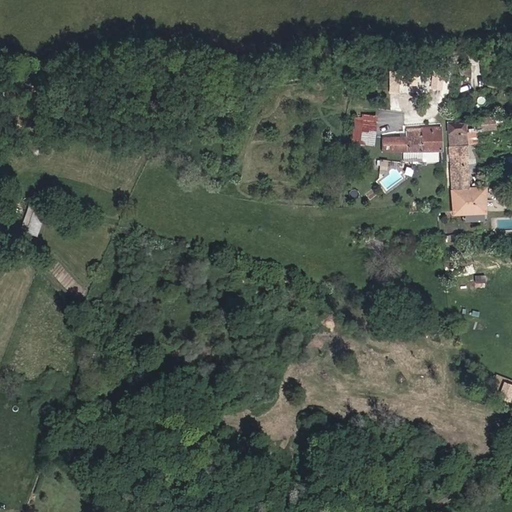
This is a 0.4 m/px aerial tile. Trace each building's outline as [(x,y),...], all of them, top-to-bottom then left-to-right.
[(459,65),(460,74),(471,73),(470,64),(459,65)] [(416,85),(416,70),(400,69),(399,84),(416,85)] [(434,69),(431,87),(441,88),(443,71),(434,69)] [(376,117),(355,114),(352,142),(372,145),(376,117)] [(493,117),(481,119),(482,129),(494,128),(493,117)] [(465,121),(447,122),(448,133),(449,145),(467,144),(466,133),(466,132),(465,121)] [(400,137),(382,137),(382,151),(403,151),(403,161),(437,161),(437,150),(441,150),(440,126),(428,127),(420,127),(420,128),(406,128),(406,130),(406,136),(400,137)] [(466,133),(467,144),(474,143),(477,143),(476,132),(466,133)] [(467,144),(449,145),(450,156),(468,156),(467,144)] [(468,156),(450,156),(450,166),(462,166),(462,174),(468,173),(468,156)] [(462,166),(450,166),(451,189),(469,188),(468,173),(462,174),(462,166)] [(469,188),(451,189),(452,210),(452,213),(462,212),(484,211),(484,187),(474,187),(469,188)] [(36,206),(31,205),(23,227),(27,228),(26,231),(37,235),(46,208),(36,205),(36,206)] [(366,233),(363,246),(380,250),(383,237),(366,233)] [(499,397),(511,400),(511,382),(503,380),(499,397)]
